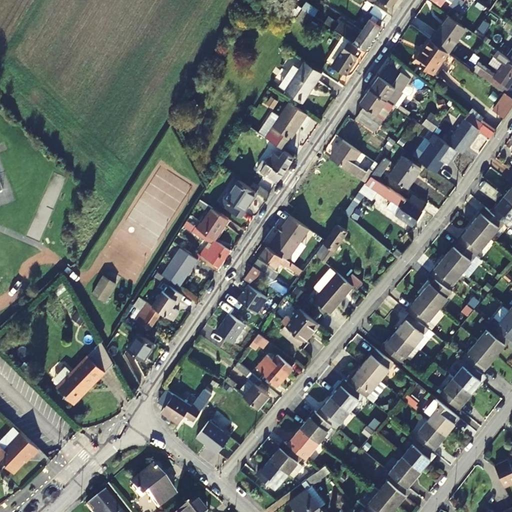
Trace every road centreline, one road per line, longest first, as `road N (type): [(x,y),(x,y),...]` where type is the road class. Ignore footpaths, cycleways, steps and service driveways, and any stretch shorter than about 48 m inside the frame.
road 1 (residential): [(414,0),(149,393),(140,425)]
road 2 (residential): [(216,483),(511,119)]
road 3 (residential): [(511,403),(426,511)]
road 4 (residential): [(48,511),(140,425)]
